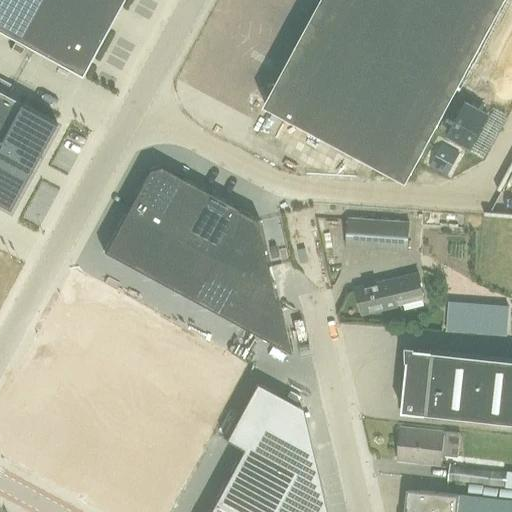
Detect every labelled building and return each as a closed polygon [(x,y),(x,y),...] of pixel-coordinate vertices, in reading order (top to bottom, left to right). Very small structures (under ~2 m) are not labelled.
[(0,0),(0,32),(81,76),(122,0),(0,0)] [(406,182),(504,0),(321,0),(265,105),(406,182)] [(188,29),(177,54),(187,58),(197,33),(188,29)] [(0,204),(9,210),(56,122),(19,102),(0,91),(0,204)] [(106,253),(292,354),(262,222),(163,168),(150,171),(106,253)] [(407,251),(410,221),(349,217),(347,247),(407,251)] [(441,231),(425,235),(427,246),(443,242),(441,231)] [(416,273),(356,288),(362,315),(396,306),(394,299),(421,293),(416,273)] [(511,422),(511,360),(433,352),(433,351),(409,348),(407,366),(405,365),(403,378),(406,379),(403,412),(426,414),(426,413),(511,422)] [(326,511),(320,485),(303,407),(255,382),(225,440),(242,449),(229,473),(216,497),(208,511),(326,511)] [(441,466),(443,433),(400,427),(397,461),(441,466)] [(447,429),(446,445),(459,445),(459,430),(447,429)] [(449,480),(505,487),(507,472),(451,465),(449,480)] [(511,511),(511,501),(405,490),(402,511),(511,511)]
